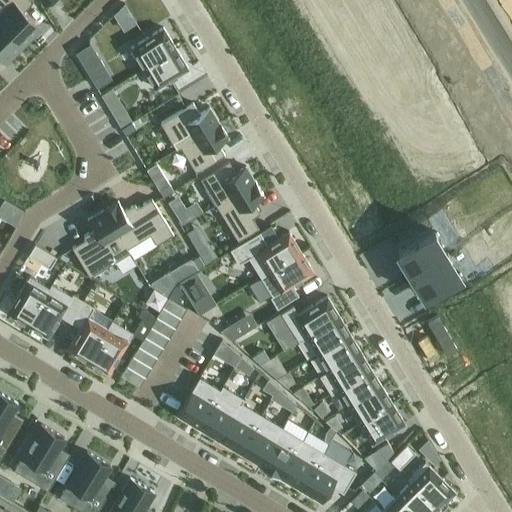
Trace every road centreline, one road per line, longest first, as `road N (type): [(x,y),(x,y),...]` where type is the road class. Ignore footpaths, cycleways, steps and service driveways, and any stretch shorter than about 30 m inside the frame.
road 1 (residential): [(187,0),(493,501)]
road 2 (residential): [(272,511),(0,346)]
road 3 (residential): [(0,269),(30,218),(79,186),(89,164),(85,141),(39,67)]
